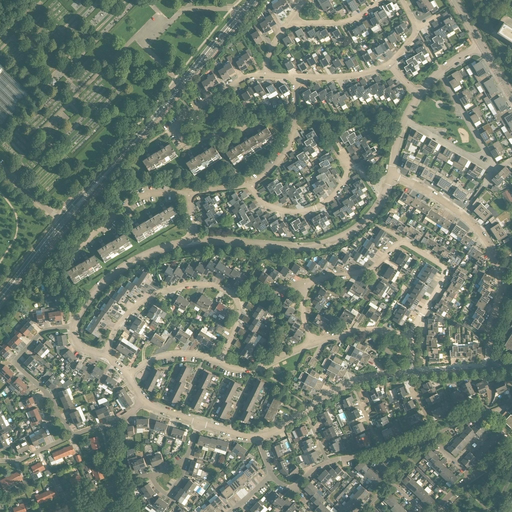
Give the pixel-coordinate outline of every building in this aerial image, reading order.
[(284,11),(277,0),(275,0),(271,3),(270,3),(268,4),(270,8),(274,15),(277,13),(277,15),(284,11)] [(277,0),(284,11),(290,7),(285,0),(277,0)] [(346,0),(348,4),(344,6),(348,13),(352,11),(353,12),(359,9),(357,6),(354,0),(353,0),(346,0)] [(422,8),(429,3),(427,0),(420,0),(417,2),(420,9),(422,8)] [(329,1),(321,6),(324,12),(326,11),(328,14),(331,13),(332,15),(336,12),(329,1)] [(429,3),(422,8),(425,14),(431,11),(432,13),(438,10),(437,7),(434,8),(430,2),(429,3)] [(386,13),(388,16),(397,11),(400,10),(396,4),(394,5),(392,3),(386,6),(386,5),(382,7),(384,10),(386,13)] [(274,15),(270,8),(268,10),(271,16),(265,19),(266,21),(271,28),(277,24),(272,16),(274,15)] [(376,17),(378,20),(381,18),(382,20),(388,16),(386,13),(384,10),(379,13),(378,11),(374,14),(376,17)] [(443,21),(445,24),(446,26),(450,23),(452,27),(456,24),(451,17),(450,17),(448,15),(446,16),(447,19),(443,21)] [(378,20),(376,17),(371,20),(370,19),(366,21),(370,27),(373,25),(374,27),(380,24),(378,20)] [(271,28),(266,21),(260,24),(259,22),(256,23),(257,25),(261,31),(263,30),(265,34),(272,30),(271,28)] [(358,28),(362,34),(367,31),(368,33),(372,31),(370,27),(366,21),(362,23),(363,24),(358,28)] [(450,23),(446,26),(442,28),(444,32),(447,36),(448,38),(451,36),(456,34),(452,27),(450,23)] [(511,27),(504,23),(497,34),(511,42),(511,27)] [(261,31),(257,25),(254,26),(257,32),(251,35),(257,44),(263,41),(258,32),(261,31)] [(398,33),(399,35),(404,32),(405,34),(409,31),(405,25),(402,27),(401,25),(395,28),(398,33)] [(434,32),(436,35),(436,37),(440,34),(442,38),(447,36),(444,32),(442,28),(441,28),(439,26),(436,27),(438,30),(434,32)] [(362,34),(358,28),(352,31),(352,29),(348,31),(352,38),(355,36),(356,38),(362,34)] [(291,33),(295,39),(298,37),(299,39),(302,37),(305,41),(307,39),(305,36),(303,33),(301,29),(295,32),(295,31),(291,33)] [(317,36),(316,33),(314,29),(308,32),(307,31),(303,33),(305,36),(307,39),(311,37),(312,39),(317,36)] [(324,39),(330,36),(328,33),(326,29),(320,32),(319,31),(316,33),(317,36),(320,40),(323,38),(324,39)] [(330,36),(334,43),(343,37),(338,29),(333,33),(332,31),(328,33),(330,36)] [(295,39),(291,33),(287,35),(288,36),(283,40),(287,46),(293,43),(292,41),(295,39)] [(402,40),(399,35),(398,33),(394,36),(393,34),(388,37),(391,42),(392,44),(397,41),(398,42),(402,40)] [(435,43),(439,41),(441,45),(445,42),(442,38),(440,34),(436,37),(432,39),(434,42),(435,43)] [(439,41),(435,43),(431,46),(433,50),(437,48),(439,51),(443,49),(441,45),(439,41)] [(380,46),(384,52),(390,49),(391,51),(394,48),(392,44),(391,42),(387,44),(386,42),(380,46)] [(415,50),(417,53),(418,54),(422,52),(424,56),(428,54),(422,43),(419,44),(421,47),(415,50)] [(372,53),(376,59),(380,57),(379,55),(384,52),(380,46),(375,49),(376,51),(372,53)] [(243,59),(247,66),(253,62),(250,57),(252,56),(249,49),(246,51),(247,54),(242,57),(243,59)] [(418,54),(414,56),(417,61),(420,59),(422,62),(426,60),(424,56),(422,52),(418,54)] [(376,59),(372,53),(369,55),(368,53),(362,56),(366,63),(372,60),(373,61),(376,59)] [(419,64),(417,61),(414,56),(413,57),(411,54),(409,56),(410,59),(406,61),(408,64),(408,65),(412,63),(415,67),(419,64)] [(306,57),(308,62),(311,67),(316,64),(317,65),(321,63),(320,61),(317,56),(314,58),(313,57),(311,58),(309,55),(306,57)] [(334,64),(333,62),(328,55),(325,57),(326,58),(320,61),(321,63),(324,68),(329,65),(330,66),(334,64)] [(225,68),(230,76),(236,72),(234,69),(236,68),(233,61),(230,57),(227,58),(230,63),(224,67),(225,68)] [(347,65),(345,62),(343,58),(339,60),(338,58),(333,62),(334,64),(336,69),(342,65),(343,67),(346,65),(347,65)] [(233,61),(236,68),(239,66),(242,72),(248,68),(247,66),(243,59),(237,62),(236,60),(233,61)] [(345,62),(347,65),(346,65),(349,69),(355,66),(356,68),(359,65),(355,59),(352,61),(351,59),(345,62)] [(299,67),(298,65),(295,61),(292,63),(291,61),(285,64),(289,71),(294,68),(295,69),(299,67)] [(298,65),(299,67),(302,72),(307,69),(308,70),(312,68),(311,67),(308,62),(305,64),(304,62),(298,65)] [(471,64),(465,67),(467,70),(470,68),(473,74),(484,68),(480,62),(473,66),(471,64)] [(417,71),(415,67),(412,63),(408,65),(404,68),(407,72),(410,70),(412,74),(417,71)] [(215,70),(218,77),(221,75),(224,81),(230,77),(230,76),(225,68),(219,71),(217,69),(215,70)] [(484,68),(473,74),(479,83),(482,81),(480,78),(487,74),(484,68)] [(5,69),(0,74),(0,124),(30,94),(5,69)] [(208,79),(213,87),(219,83),(216,78),(218,77),(215,70),(212,72),(213,75),(207,78),(208,79)] [(463,80),(457,71),(451,75),(454,79),(449,82),(454,89),(461,85),(460,82),(463,80)] [(487,77),(482,81),(479,83),(475,85),(477,88),(481,86),(484,91),(494,85),(491,79),(489,80),(487,77)] [(213,87),(208,79),(202,83),(201,81),(196,84),(200,91),(203,89),(202,88),(204,87),(207,92),(214,88),(213,87)] [(365,90),(364,89),(362,86),(360,87),(359,86),(360,85),(359,83),(356,85),(358,89),(355,91),(357,95),(359,99),(363,96),(361,93),(365,90)] [(379,88),(378,86),(377,83),(373,86),(371,83),(369,84),(369,85),(370,87),(369,88),(372,92),(374,96),(378,94),(375,90),(379,88)] [(250,88),(254,95),(257,93),(258,94),(260,93),(262,97),(266,95),(264,91),(262,88),(260,84),(254,87),(253,86),(250,88)] [(276,91),(275,88),(272,84),(267,88),(266,86),(262,88),(264,91),(266,95),(270,93),(271,95),(276,91)] [(275,88),(276,91),(280,97),(289,91),(285,85),(279,88),(278,86),(275,88)] [(357,95),(355,91),(358,89),(356,85),(351,88),(349,85),(346,87),(353,97),(357,95)] [(386,89),(385,88),(383,85),(379,88),(375,90),(378,94),(380,98),(384,95),(382,91),(386,89)] [(494,85),(484,91),(487,97),(484,99),(485,102),(497,95),(496,92),(498,91),(494,85)] [(391,97),(389,93),(392,91),(392,89),(390,87),(386,89),(382,91),(384,95),(387,99),(391,97)] [(254,95),(250,88),(246,90),(247,92),(242,95),(246,102),(251,98),(250,97),(254,95)] [(369,88),(365,90),(361,93),(363,96),(366,101),(370,98),(368,94),(372,92),(369,88)] [(389,93),(391,97),(393,101),(399,97),(400,94),(396,88),(392,91),(389,93)] [(464,97),(460,100),(464,107),(472,102),(470,99),(473,98),(468,89),(461,92),(464,97)] [(311,92),(309,90),(304,93),(302,90),(300,92),(308,106),(312,103),(308,96),(312,94),(311,92)] [(316,92),(318,96),(322,102),(326,100),(324,96),(328,94),(327,92),(325,90),(320,92),(319,90),(316,92)] [(333,94),(332,91),(328,94),(324,96),(326,100),(328,104),(333,101),(330,98),(334,95),(333,94)] [(316,92),(312,94),(308,96),(312,103),(313,104),(317,101),(315,98),(318,96),(316,92)] [(341,106),(339,103),(337,99),(341,97),(340,96),(338,93),(334,95),(330,98),(333,101),(337,108),(341,106)] [(339,103),(341,106),(342,107),(346,105),(344,101),(347,99),(345,95),(341,97),(337,99),(339,103)] [(497,95),(485,102),(487,105),(491,103),(494,109),(504,102),(501,97),(499,98),(497,95)] [(504,102),(494,109),(497,114),(494,116),(496,119),(508,112),(506,109),(508,108),(504,102)] [(475,114),(470,117),(474,124),(482,119),(480,117),(483,115),(478,106),(472,110),(475,114)] [(508,112),(496,119),(498,123),(501,120),(504,126),(511,121),(511,115),(511,114),(509,115),(508,112)] [(491,134),(494,133),(493,131),(492,129),(488,123),(482,127),(485,132),(480,134),(484,142),(492,137),(491,134)] [(253,135),(261,149),(262,149),(275,140),(266,127),(261,130),(259,128),(257,129),(258,132),(253,135)] [(306,136),(308,138),(309,140),(312,137),(315,141),(319,139),(312,128),(310,130),(311,132),(306,136)] [(337,137),(339,140),(341,138),(344,144),(347,142),(349,141),(346,137),(350,135),(347,131),(337,137)] [(424,135),(417,131),(413,137),(409,135),(407,140),(417,146),(424,135)] [(353,139),(357,137),(354,133),(350,135),(346,137),(349,141),(351,145),(354,144),(355,143),(353,139)] [(359,141),(363,138),(361,134),(357,137),(353,139),(355,143),(358,147),(360,145),(362,144),(359,141)] [(239,144),(248,157),(261,149),(253,135),(247,139),(246,136),(243,138),(245,140),(239,144)] [(364,148),(368,146),(366,142),(370,140),(367,136),(363,138),(359,141),(362,144),(364,148)] [(312,137),(309,140),(305,142),(306,145),(307,146),(311,144),(313,148),(317,145),(315,141),(312,137)] [(438,144),(431,140),(428,145),(425,144),(422,149),(432,155),(438,144)] [(501,152),(504,150),(499,141),(492,145),(495,149),(491,152),(495,159),(503,154),(501,152)] [(155,152),(163,165),(177,156),(168,143),(163,147),(161,144),(158,146),(160,148),(155,152)] [(248,157),(239,144),(239,143),(234,147),(232,144),(230,146),(231,148),(226,152),(234,166),(248,157)] [(311,144),(307,146),(303,149),(306,153),(309,151),(311,154),(315,152),(313,148),(311,144)] [(200,154),(208,167),(222,158),(213,145),(207,149),(206,146),(203,148),(205,150),(200,154)] [(369,156),(373,154),(377,151),(374,147),(371,149),(368,146),(364,148),(367,152),(369,156)] [(453,152),(446,148),(443,154),(440,152),(437,157),(447,163),(453,152)] [(309,159),(306,153),(303,149),(300,150),(302,153),(297,156),(298,159),(299,160),(303,158),(305,161),(309,159)] [(163,165),(155,152),(155,151),(149,155),(147,153),(145,154),(147,157),(141,160),(150,174),(163,165)] [(329,163),(331,162),(334,160),(331,155),(333,153),(332,151),(321,157),(323,161),(327,159),(329,163)] [(367,163),(371,160),(375,158),(373,154),(369,156),(367,152),(365,153),(362,155),(365,159),(367,163)] [(208,167),(200,154),(199,153),(194,157),(192,154),(190,156),(191,158),(186,162),(195,176),(208,167)] [(406,163),(404,168),(409,171),(414,160),(409,158),(409,156),(405,154),(401,161),(406,163)] [(468,161),(461,157),(458,162),(455,161),(452,166),(462,172),(468,161)] [(295,162),(300,170),(302,174),(310,169),(305,161),(303,158),(299,160),(295,162)] [(328,169),(329,168),(332,167),(329,163),(327,159),(323,161),(319,164),(322,168),(326,165),(328,169)] [(364,160),(361,161),(364,166),(361,168),(363,171),(373,164),(371,160),(367,163),(365,159),(364,160)] [(414,160),(409,171),(415,173),(417,169),(420,170),(422,166),(423,164),(420,163),(414,160)] [(300,170),(295,162),(294,163),(293,161),(292,161),(290,162),(292,165),(288,167),(290,172),(294,170),(296,173),(300,170)] [(326,176),(328,175),(330,173),(328,169),(326,165),(322,168),(318,170),(320,174),(324,172),(326,176)] [(483,169),(476,165),(473,171),(470,169),(467,174),(477,180),(483,169)] [(426,179),(430,171),(425,168),(422,166),(420,170),(419,172),(422,173),(421,176),(426,179)] [(498,174),(504,180),(511,173),(505,167),(498,174)] [(439,176),(430,171),(426,179),(432,182),(433,179),(436,181),(439,176)] [(325,182),(326,182),(329,180),(326,176),(324,172),(320,174),(316,177),(319,181),(322,179),(325,182)] [(504,180),(498,174),(492,180),(498,186),(504,180)] [(442,188),(447,181),(442,177),(439,176),(436,181),(438,182),(437,185),(442,188)] [(360,186),(362,190),(366,187),(361,179),(360,180),(358,178),(356,179),(357,182),(353,184),(355,187),(356,188),(360,186)] [(317,188),(321,185),(323,189),(324,188),(327,187),(325,182),(322,179),(319,181),(315,183),(317,188)] [(271,194),(274,192),(275,191),(273,188),(277,185),(274,181),(264,188),(265,190),(268,189),(271,194)] [(452,184),(447,181),(442,188),(447,192),(449,189),(452,191),(455,186),(452,184)] [(273,188),(275,191),(278,195),(281,194),(282,193),(280,189),(283,187),(281,183),(277,185),(273,188)] [(280,189),(282,193),(284,197),(287,195),(288,195),(286,191),(290,189),(287,184),(283,187),(280,189)] [(452,195),(457,199),(463,191),(458,188),(459,186),(456,184),(455,186),(452,191),(454,193),(452,195)] [(321,185),(317,188),(313,190),(316,194),(319,192),(321,196),(326,193),(323,189),(321,185)] [(286,191),(288,195),(291,199),(295,196),(293,192),(296,190),(294,186),(290,189),(286,191)] [(358,193),(360,196),(364,194),(362,190),(360,186),(356,188),(352,191),(353,194),(354,195),(358,193)] [(293,192),(295,196),(297,200),(302,198),(299,194),(303,192),(300,188),(296,190),(293,192)] [(467,202),(471,197),(468,195),(463,191),(457,199),(462,202),(464,200),(467,202)] [(507,191),(501,194),(503,196),(504,196),(508,204),(511,202),(511,199),(507,191)] [(405,203),(409,196),(404,192),(399,199),(405,203)] [(233,206),(234,205),(238,202),(243,199),(242,196),(239,198),(236,193),(232,196),(234,199),(230,201),(233,206)] [(350,197),(353,202),(356,200),(358,203),(363,201),(360,196),(358,193),(354,195),(350,197)] [(207,203),(210,207),(213,204),(218,202),(215,197),(211,200),(209,196),(205,199),(207,203)] [(349,204),(351,208),(355,205),(353,202),(350,197),(349,198),(348,196),(347,196),(345,197),(347,200),(342,202),(344,205),(345,206),(349,204)] [(415,199),(409,196),(405,203),(410,206),(411,205),(415,199)] [(415,199),(411,205),(416,208),(421,201),(416,198),(415,199)] [(421,201),(416,208),(422,212),(426,205),(421,201)] [(238,202),(234,205),(236,208),(232,211),(235,215),(239,212),(243,210),(241,206),(238,202)] [(207,203),(206,204),(203,205),(206,210),(204,212),(205,215),(207,214),(211,211),(216,208),(213,204),(210,207),(207,203)] [(157,213),(165,226),(166,227),(180,218),(171,204),(165,208),(164,205),(161,207),(163,209),(157,213)] [(241,206),(243,210),(239,212),(241,216),(246,214),(252,210),(250,207),(248,209),(245,204),(242,205),(241,206)] [(341,209),(344,213),(347,211),(349,214),(354,212),(351,208),(349,204),(345,206),(341,209)] [(481,204),(474,211),(479,216),(486,209),(481,204)] [(426,205),(422,212),(427,215),(431,209),(432,208),(426,205)] [(346,216),(344,213),(341,209),(340,209),(338,207),(336,208),(337,211),(333,213),(336,218),(339,216),(341,219),(346,216)] [(436,213),(431,209),(427,215),(426,216),(432,220),(436,213)] [(486,209),(479,216),(484,221),(492,214),(486,209)] [(211,211),(207,214),(209,218),(211,222),(215,219),(219,217),(217,213),(213,215),(211,211)] [(165,226),(157,213),(157,212),(151,216),(150,213),(147,215),(149,218),(144,221),(152,234),(152,235),(165,226)] [(395,225),(398,221),(392,217),(394,215),(391,213),(386,222),(391,225),(392,223),(395,225)] [(436,213),(432,220),(437,223),(442,216),(436,213)] [(246,214),(241,216),(243,220),(240,222),(242,226),(247,224),(250,221),(248,218),(246,214)] [(248,218),(250,221),(247,224),(249,228),(253,225),(257,223),(255,219),(252,215),(249,217),(248,218)] [(321,219),(321,217),(319,215),(314,218),(312,215),(310,217),(316,227),(320,225),(318,221),(321,219)] [(318,221),(320,225),(322,229),(327,226),(325,223),(328,221),(326,216),(321,219),(318,221)] [(442,216),(437,223),(442,227),(447,220),(442,216)] [(257,223),(253,225),(256,229),(260,227),(263,225),(261,221),(259,217),(256,218),(255,219),(257,223)] [(215,219),(211,222),(209,218),(208,219),(205,220),(207,224),(205,226),(206,229),(209,227),(210,228),(218,224),(215,219)] [(263,225),(260,227),(262,231),(270,226),(269,225),(272,223),(271,221),(270,221),(268,222),(265,218),(263,220),(261,221),(263,225)] [(292,225),(290,227),(293,233),(296,231),(297,234),(301,231),(297,225),(301,223),(300,221),(299,219),(294,222),(292,219),(289,221),(292,225)] [(152,234),(144,221),(143,220),(138,224),(136,221),(133,223),(135,226),(129,229),(138,243),(152,234)] [(269,225),(270,226),(274,233),(278,231),(276,227),(280,224),(279,223),(277,220),(272,223),(269,225)] [(297,225),(301,231),(302,233),(310,228),(305,220),(301,223),(297,225)] [(447,220),(442,227),(448,230),(452,223),(447,220)] [(406,226),(398,221),(395,225),(399,227),(397,230),(402,233),(403,231),(406,226)] [(276,227),(278,231),(281,235),(285,232),(283,229),(286,226),(284,222),(280,224),(276,227)] [(499,223),(490,229),(494,235),(503,230),(499,223)] [(406,226),(403,231),(408,234),(409,232),(412,234),(415,229),(407,224),(406,226)] [(457,235),(461,228),(456,225),(451,232),(457,235)] [(379,228),(375,235),(387,243),(390,239),(386,237),(386,238),(384,237),(387,233),(383,230),(379,228)] [(461,228),(457,235),(462,239),(465,235),(467,232),(461,228)] [(412,234),(416,236),(414,238),(419,241),(425,233),(422,231),(421,233),(415,229),(412,234)] [(503,230),(494,235),(498,241),(507,236),(503,230)] [(110,241),(118,254),(118,255),(132,246),(123,232),(118,236),(116,233),(113,235),(115,238),(110,241)] [(374,234),(372,237),(375,239),(373,243),(375,244),(378,247),(381,242),(383,243),(382,244),(385,246),(387,243),(375,235),(374,234)] [(465,235),(462,239),(460,242),(465,245),(470,238),(465,235)] [(430,245),(433,241),(425,236),(421,242),(426,245),(427,243),(430,245)] [(475,242),(470,238),(465,245),(471,249),(468,253),(475,242)] [(118,254),(110,241),(104,244),(102,242),(100,243),(101,246),(96,249),(105,263),(118,254)] [(373,243),(369,241),(365,248),(375,254),(378,251),(374,249),(374,250),(372,248),(375,244),(373,243)] [(433,241),(430,245),(434,248),(433,250),(437,253),(439,250),(442,246),(442,245),(440,243),(439,244),(433,241)] [(475,242),(468,253),(473,257),(477,250),(472,247),(476,242),(475,242)] [(375,254),(365,248),(362,245),(358,252),(363,255),(363,256),(366,258),(369,254),(371,255),(370,256),(373,258),(375,254)] [(446,258),(448,253),(450,251),(442,246),(439,250),(442,253),(441,255),(445,258),(446,258)] [(363,255),(358,252),(355,250),(351,257),(357,261),(363,266),(366,262),(362,260),(362,261),(360,260),(363,256),(363,255)] [(477,250),(473,257),(478,260),(476,263),(483,253),(477,250)] [(399,257),(407,262),(410,257),(403,252),(399,257)] [(448,253),(446,258),(449,260),(447,262),(452,265),(454,263),(458,265),(463,257),(459,255),(456,258),(448,253)] [(483,253),(476,263),(482,267),(486,260),(481,256),(483,254),(483,253)] [(79,263),(87,276),(88,276),(101,268),(93,254),(87,258),(86,255),(83,257),(85,259),(79,263)] [(357,261),(351,257),(346,255),(342,261),(348,265),(350,260),(352,262),(351,263),(355,265),(357,261)] [(348,265),(342,261),(336,257),(331,264),(335,266),(336,267),(339,263),(341,264),(340,265),(343,267),(346,264),(347,265),(348,265)] [(401,269),(406,273),(408,270),(404,268),(407,262),(399,257),(396,263),(403,267),(401,269)] [(335,266),(331,264),(324,259),(320,266),(324,269),(323,269),(325,270),(328,265),(330,267),(329,268),(332,270),(335,266)] [(87,276),(79,263),(79,262),(73,266),(72,263),(69,265),(71,267),(65,271),(74,285),(87,276)] [(206,268),(203,273),(206,275),(209,271),(213,273),(215,269),(217,266),(210,262),(206,268)] [(219,278),(226,267),(219,262),(217,266),(215,269),(218,272),(215,276),(219,278)] [(324,269),(320,266),(313,262),(309,269),(314,272),(317,268),(319,269),(318,270),(321,272),(323,269),(324,269)] [(195,270),(192,275),(195,277),(198,272),(202,275),(203,273),(206,268),(199,264),(195,270)] [(291,271),(296,275),(298,275),(300,272),(305,275),(307,271),(295,264),(291,271)] [(426,269),(435,275),(438,270),(429,264),(426,269)] [(185,272),(181,278),(184,280),(187,275),(191,277),(192,275),(195,270),(189,266),(185,272)] [(387,271),(395,276),(398,271),(390,266),(387,271)] [(168,283),(171,279),(176,271),(169,267),(164,274),(168,276),(165,281),(168,283)] [(230,276),(233,271),(226,267),(219,278),(222,281),(225,276),(229,278),(230,276)] [(280,273),(286,277),(287,278),(290,274),(294,278),(296,275),(291,271),(285,267),(280,273)] [(181,278),(185,272),(178,268),(176,271),(171,279),(173,281),(176,276),(180,279),(181,278)] [(233,271),(230,276),(233,278),(230,283),(234,285),(241,274),(234,269),(233,271)] [(270,276),(275,280),(276,281),(279,277),(284,280),(286,277),(280,273),(274,269),(270,276)] [(432,280),(435,275),(426,269),(423,274),(432,280)] [(454,277),(459,281),(460,278),(463,279),(465,275),(457,269),(452,276),(454,277)] [(149,285),(151,282),(148,280),(148,281),(146,280),(149,275),(147,274),(148,272),(145,270),(139,279),(149,285)] [(395,276),(387,271),(384,277),(391,282),(395,276)] [(273,283),(275,280),(270,276),(263,272),(259,279),(265,284),(267,281),(270,284),(271,282),(273,283)] [(241,274),(234,285),(237,288),(240,283),(244,285),(248,278),(241,274)] [(432,280),(423,274),(420,279),(429,284),(432,280)] [(487,283),(491,285),(489,283),(492,278),(485,274),(481,279),(487,283)] [(451,282),(452,282),(457,286),(459,283),(461,284),(464,280),(463,279),(460,278),(459,281),(454,277),(451,282)] [(139,279),(135,285),(140,289),(143,285),(144,286),(144,287),(147,289),(149,285),(139,279)] [(484,288),(491,292),(488,290),(491,285),(487,283),(481,279),(484,281),(481,286),(484,288)] [(416,286),(425,292),(429,287),(420,281),(416,286)] [(377,287),(385,292),(388,286),(380,282),(377,287)] [(452,282),(450,286),(457,291),(458,289),(460,290),(463,285),(461,284),(459,283),(457,286),(452,282)] [(141,290),(140,289),(135,285),(131,283),(127,290),(132,293),(135,289),(137,290),(136,291),(139,293),(141,290)] [(354,294),(359,286),(354,283),(349,291),(354,294)] [(365,294),(369,289),(366,287),(365,290),(359,286),(354,294),(360,298),(362,299),(365,294)] [(413,291),(423,296),(425,292),(416,286),(413,291)] [(457,291),(450,286),(447,291),(450,293),(449,296),(454,299),(457,294),(456,293),(457,291)] [(119,294),(124,298),(127,293),(129,295),(128,296),(131,298),(134,294),(132,293),(127,290),(124,287),(119,294)] [(385,292),(377,287),(374,292),(382,297),(385,292)] [(319,294),(327,299),(329,300),(332,295),(337,298),(339,295),(328,289),(327,291),(322,288),(319,294)] [(483,295),(490,299),(487,298),(491,292),(484,288),(480,294),(483,295)] [(410,295),(420,301),(423,296),(413,291),(410,295)] [(124,298),(119,294),(116,292),(111,299),(114,300),(116,302),(119,304),(122,300),(124,301),(123,302),(126,304),(129,300),(124,298)] [(327,299),(319,294),(315,299),(319,301),(316,306),(322,309),(324,305),(323,304),(327,299)] [(195,300),(190,308),(193,309),(195,306),(201,310),(208,299),(202,295),(198,301),(195,300)] [(417,306),(420,301),(410,295),(408,300),(417,306)] [(479,301),(486,305),(490,299),(483,295),(479,301)] [(179,307),(184,299),(179,296),(176,301),(174,299),(170,305),(173,307),(174,304),(179,307)] [(454,299),(449,296),(447,298),(444,296),(441,300),(452,307),(454,304),(452,302),(454,299)] [(106,305),(116,312),(119,308),(116,306),(115,307),(113,306),(116,302),(114,300),(111,299),(111,298),(106,305)] [(184,299),(179,307),(185,311),(188,306),(190,308),(195,300),(193,298),(190,303),(184,299)] [(208,299),(201,310),(209,315),(215,304),(212,303),(213,302),(208,299)] [(288,310),(290,307),(293,303),(287,299),(283,306),(288,310)] [(417,306),(408,300),(405,305),(414,311),(417,306)] [(452,307),(441,300),(439,304),(443,307),(442,310),(447,313),(448,314),(452,307)] [(254,311),(257,306),(249,301),(246,307),(254,311)] [(476,306),(486,312),(483,310),(486,305),(479,301),(476,306)] [(215,304),(209,315),(212,317),(214,314),(218,317),(220,314),(225,306),(219,303),(219,304),(216,302),(215,304)] [(150,311),(159,316),(162,311),(165,313),(167,310),(156,303),(154,306),(154,305),(150,311)] [(439,304),(437,303),(434,308),(438,310),(437,313),(444,317),(447,313),(442,310),(443,307),(439,304)] [(101,311),(102,311),(107,315),(106,315),(107,315),(110,311),(112,312),(111,313),(114,315),(116,312),(106,305),(104,308),(102,306),(99,310),(101,311)] [(256,311),(263,315),(266,317),(269,311),(266,310),(260,305),(256,311)] [(371,318),(377,310),(369,305),(366,309),(368,311),(366,315),(371,318)] [(397,309),(408,317),(411,312),(400,305),(397,309)] [(225,306),(220,314),(225,318),(230,310),(225,306)] [(481,316),(485,319),(482,317),(486,312),(476,306),(478,308),(475,313),(481,316)] [(291,317),(293,314),(295,310),(290,307),(288,310),(285,314),(291,317)] [(46,319),(44,310),(44,308),(41,308),(42,314),(36,315),(36,313),(32,314),(34,321),(37,320),(37,323),(44,322),(43,319),(46,319)] [(44,310),(46,319),(49,318),(49,321),(55,320),(54,312),(53,308),(44,310)] [(54,312),(55,320),(62,319),(61,316),(64,316),(62,309),(59,309),(60,311),(54,312)] [(346,321),(351,313),(345,309),(340,317),(346,321)] [(396,316),(405,321),(408,317),(397,309),(393,314),(396,316)] [(377,310),(371,318),(377,322),(380,316),(383,317),(386,312),(384,310),(382,313),(377,310)] [(97,318),(107,325),(109,321),(106,319),(106,320),(104,319),(106,315),(107,315),(102,311),(101,311),(97,318)] [(152,323),(157,326),(159,324),(158,323),(161,318),(159,316),(150,311),(147,316),(154,320),(152,323)] [(255,318),(260,320),(263,315),(256,311),(253,316),(255,318)] [(360,317),(361,314),(358,313),(356,316),(351,313),(346,321),(351,324),(355,318),(357,320),(360,317)] [(475,320),(482,324),(485,319),(481,316),(475,313),(472,318),(475,320)] [(250,324),(253,319),(246,314),(242,319),(250,324)] [(293,325),(295,322),(298,318),(293,314),(291,317),(288,322),(293,325)] [(319,326),(324,318),(318,314),(313,322),(319,326)] [(324,318),(319,326),(324,329),(328,323),(330,325),(334,319),(331,318),(326,314),(324,318)] [(433,328),(439,328),(439,320),(441,317),(437,315),(436,317),(434,315),(432,320),(429,319),(429,325),(433,325),(433,328)] [(405,321),(396,316),(393,320),(402,326),(405,321)] [(24,326),(30,332),(34,327),(32,325),(34,323),(29,318),(26,321),(28,322),(24,326)] [(97,318),(92,324),(98,328),(101,324),(102,325),(102,326),(105,328),(107,325),(97,318)] [(134,323),(143,328),(146,323),(138,318),(134,323)] [(252,323),(259,328),(263,322),(260,320),(255,318),(252,323)] [(482,324),(475,320),(471,325),(466,322),(464,325),(472,331),(474,327),(478,330),(482,324)] [(296,333),(298,330),(301,325),(295,322),(293,325),(291,329),(296,333)] [(133,334),(139,337),(141,335),(139,334),(143,328),(134,323),(131,328),(135,331),(133,334)] [(252,331),(256,333),(259,328),(252,323),(248,329),(252,331)] [(98,328),(92,324),(88,331),(98,338),(101,334),(97,332),(97,333),(95,332),(98,328)] [(30,332),(24,326),(22,325),(16,331),(21,336),(23,334),(26,336),(30,332)] [(178,326),(174,333),(171,338),(174,340),(175,337),(181,340),(186,333),(182,330),(180,329),(181,328),(179,327),(178,326)] [(201,342),(206,334),(208,331),(203,328),(201,331),(199,335),(196,333),(195,336),(191,341),(194,343),(196,339),(201,342)] [(191,341),(195,336),(192,334),(193,332),(188,329),(186,333),(181,340),(186,344),(188,339),(191,341)] [(298,330),(296,333),(294,337),(299,340),(303,333),(298,330)] [(21,336),(16,331),(14,334),(15,335),(11,339),(17,345),(22,340),(19,338),(21,336)] [(161,336),(156,344),(161,348),(168,336),(171,338),(174,333),(172,331),(170,334),(168,333),(167,336),(163,333),(162,335),(161,336)] [(248,336),(255,341),(259,335),(256,333),(252,331),(248,336)] [(156,344),(161,336),(156,333),(154,335),(152,334),(150,337),(147,342),(149,344),(151,341),(156,344)] [(211,338),(206,334),(201,342),(206,346),(211,338)] [(248,343),(252,346),(255,341),(248,336),(245,341),(248,343)] [(122,352),(127,344),(122,341),(123,339),(120,338),(116,344),(118,346),(117,349),(122,352)] [(211,338),(206,346),(212,349),(217,341),(211,338)] [(17,345),(11,339),(7,344),(6,342),(4,345),(9,349),(11,347),(13,350),(17,345)] [(66,340),(58,341),(58,346),(56,347),(57,353),(58,355),(65,349),(64,345),(67,345),(66,340)] [(37,347),(43,353),(47,349),(49,351),(51,348),(45,343),(43,345),(41,343),(37,347)] [(248,343),(244,349),(251,353),(255,348),(252,346),(248,343)] [(347,348),(358,354),(363,345),(359,343),(356,348),(351,345),(350,346),(349,345),(347,348)] [(437,349),(437,343),(432,343),(432,346),(427,346),(427,351),(429,351),(434,351),(434,349),(437,349)] [(127,356),(132,348),(127,344),(122,352),(127,356)] [(473,346),(473,348),(477,348),(477,354),(482,353),(482,347),(479,348),(479,344),(473,344),(473,346)] [(9,349),(4,345),(2,347),(0,346),(0,345),(0,353),(5,358),(10,354),(7,351),(9,349)] [(363,345),(358,354),(369,360),(370,357),(369,357),(370,355),(364,352),(367,348),(363,345)] [(456,356),(456,351),(458,351),(458,348),(458,346),(453,347),(453,350),(450,351),(451,357),(456,356)] [(468,346),(468,347),(469,350),(472,350),(472,356),(477,355),(477,354),(477,348),(473,348),(473,346),(468,346)] [(35,356),(43,364),(44,365),(47,362),(40,356),(43,353),(37,347),(34,350),(37,353),(35,356)] [(463,347),(458,348),(458,351),(456,351),(456,356),(456,358),(461,357),(461,353),(464,353),(463,347)] [(463,347),(464,353),(466,353),(467,357),(472,357),(472,356),(472,350),(469,350),(468,347),(463,347)] [(132,348),(127,356),(132,359),(135,355),(137,356),(141,351),(138,349),(137,351),(132,348)] [(358,354),(347,348),(345,351),(347,352),(346,354),(351,357),(349,361),(353,363),(358,354)] [(65,349),(58,355),(60,357),(62,355),(66,359),(72,354),(69,350),(67,352),(65,349)] [(251,353),(244,349),(241,354),(248,358),(251,353)] [(438,349),(437,349),(434,349),(434,351),(429,351),(429,357),(430,357),(436,357),(436,354),(438,354),(438,349)] [(66,365),(68,368),(75,362),(73,360),(76,357),(72,354),(66,359),(63,361),(67,365),(66,365)] [(369,360),(358,354),(353,363),(357,366),(359,361),(365,364),(366,362),(367,363),(369,360)] [(27,360),(33,366),(36,368),(39,364),(41,366),(43,364),(35,356),(33,358),(31,356),(27,360)] [(335,368),(339,359),(335,357),(333,361),(328,358),(327,360),(325,359),(324,362),(335,368)] [(339,359),(335,368),(345,374),(347,371),(345,370),(346,368),(341,366),(344,361),(339,359)] [(33,366),(27,360),(24,363),(30,369),(33,366)] [(67,369),(66,369),(68,371),(70,370),(72,371),(74,373),(73,374),(76,376),(83,365),(78,362),(77,365),(75,362),(68,368),(67,369)] [(335,368),(324,362),(322,365),(324,366),(323,367),(328,370),(326,375),(330,377),(335,368)] [(0,372),(3,376),(9,369),(4,365),(2,368),(0,366),(0,372)] [(83,365),(76,376),(80,378),(81,377),(84,379),(88,372),(86,370),(87,367),(83,365)] [(179,369),(191,374),(191,373),(189,372),(191,368),(184,365),(182,368),(180,367),(179,369)] [(88,372),(84,379),(86,380),(88,377),(92,380),(95,377),(99,369),(95,366),(91,373),(88,372)] [(345,374),(335,368),(330,377),(334,379),(336,375),(341,377),(342,376),(344,377),(345,374)] [(9,383),(14,378),(11,376),(14,373),(9,369),(3,376),(8,379),(6,381),(9,383)] [(99,369),(95,377),(99,379),(97,383),(99,384),(104,377),(101,376),(104,372),(99,369)] [(150,372),(161,378),(162,376),(160,375),(161,372),(154,369),(153,372),(151,371),(150,372)] [(191,374),(179,369),(178,371),(181,372),(179,375),(186,378),(188,375),(190,376),(191,374)] [(203,376),(210,380),(212,377),(214,378),(215,376),(204,370),(203,372),(205,373),(203,376)] [(311,381),(316,372),(312,370),(310,375),(304,372),(304,373),(302,372),(300,375),(311,381)] [(48,371),(46,373),(42,377),(45,379),(50,373),(48,371)] [(51,372),(50,373),(45,379),(47,381),(45,383),(49,387),(56,378),(57,378),(54,375),(55,375),(52,372),(51,372)] [(161,378),(150,372),(149,374),(151,375),(150,378),(156,382),(158,379),(160,380),(161,378)] [(316,372),(311,381),(322,387),(324,384),(322,384),(323,382),(318,379),(320,375),(316,372)] [(186,378),(179,375),(178,378),(175,377),(174,379),(179,381),(186,384),(186,383),(184,382),(186,378)] [(311,381),(300,375),(299,378),(300,379),(299,381),(305,384),(302,388),(306,390),(311,381)] [(104,377),(99,384),(102,386),(103,384),(108,386),(112,379),(108,376),(106,379),(104,377)] [(210,380),(203,376),(202,380),(200,379),(199,380),(210,386),(211,384),(209,383),(210,380)] [(15,389),(16,388),(17,388),(22,382),(18,377),(15,380),(14,378),(9,383),(15,389)] [(56,378),(49,387),(52,390),(54,388),(57,390),(57,389),(63,384),(60,382),(56,378)] [(156,382),(150,378),(148,382),(146,381),(145,382),(156,388),(157,386),(155,385),(156,382)] [(65,382),(63,384),(57,389),(59,392),(58,393),(60,398),(68,395),(66,389),(68,388),(67,386),(73,384),(68,379),(65,382)] [(112,379),(108,386),(106,389),(113,393),(115,390),(119,387),(115,384),(117,382),(112,379)] [(230,385),(237,389),(238,385),(240,387),(241,385),(230,379),(229,381),(231,382),(230,385)] [(253,383),(264,389),(265,387),(263,386),(265,383),(258,379),(256,383),(254,382),(253,383)] [(210,386),(199,380),(198,382),(200,383),(199,386),(205,389),(207,387),(209,388),(210,386)] [(186,384),(179,381),(177,384),(175,383),(174,385),(185,390),(186,389),(184,388),(186,384)] [(322,387),(311,381),(306,390),(310,393),(313,388),(318,391),(319,389),(321,390),(322,387)] [(477,381),(473,383),(475,389),(478,387),(481,395),(487,392),(486,389),(488,387),(486,382),(483,383),(482,382),(478,384),(477,381)] [(503,381),(494,385),(498,393),(507,389),(503,381)] [(16,388),(15,389),(14,390),(18,394),(19,393),(22,395),(27,390),(25,388),(27,386),(22,382),(17,388),(16,388)] [(156,388),(145,382),(144,384),(146,385),(145,388),(152,392),(153,389),(155,390),(156,388)] [(424,388),(421,389),(423,393),(428,391),(430,394),(436,391),(434,388),(433,388),(430,382),(423,385),(424,388)] [(264,389),(253,383),(252,385),(254,386),(253,389),(260,393),(261,390),(263,391),(264,389)] [(469,383),(462,386),(467,397),(474,393),(469,383)] [(185,390),(174,385),(173,386),(175,388),(174,390),(181,394),(183,391),(185,392),(185,390)] [(237,389),(230,385),(228,388),(226,387),(224,386),(223,388),(225,389),(236,395),(237,393),(235,392),(237,389)] [(120,386),(119,387),(115,390),(117,392),(116,393),(119,398),(126,393),(123,388),(122,389),(120,386)] [(210,392),(205,389),(199,386),(198,388),(200,389),(198,392),(205,395),(207,392),(209,393),(210,392)] [(398,399),(391,403),(392,406),(402,401),(401,398),(409,394),(405,386),(396,390),(398,394),(396,395),(398,399)] [(225,395),(232,399),(233,395),(236,396),(236,395),(225,389),(224,391),(226,392),(225,395)] [(260,393),(253,389),(251,393),(249,392),(248,393),(259,399),(260,397),(258,396),(260,393)] [(376,389),(368,392),(370,397),(371,396),(373,401),(379,398),(380,401),(388,397),(386,393),(382,395),(381,392),(378,393),(376,389)] [(181,394),(174,390),(172,394),(170,392),(170,393),(169,394),(181,400),(181,398),(179,397),(181,394)] [(458,391),(450,394),(454,402),(461,399),(458,391)] [(205,395),(198,392),(196,395),(194,394),(194,396),(203,400),(205,395)] [(126,393),(119,398),(122,403),(130,398),(126,393)] [(259,399),(248,393),(248,394),(250,396),(248,399),(255,402),(256,399),(259,400),(259,399)] [(181,400),(169,394),(168,396),(171,397),(169,400),(176,404),(178,400),(180,401),(181,400)] [(68,395),(60,398),(63,404),(71,400),(68,395)] [(220,399),(224,401),(231,405),(232,403),(230,402),(232,399),(225,395),(223,398),(221,397),(220,399)] [(431,397),(426,399),(429,405),(433,403),(433,404),(440,401),(439,398),(437,398),(435,395),(431,397)] [(203,400),(194,396),(193,397),(195,398),(193,402),(200,405),(203,400)] [(26,409),(32,406),(31,404),(34,403),(32,397),(24,400),(21,402),(23,407),(24,407),(26,409)] [(345,404),(343,405),(345,409),(353,405),(352,402),(354,402),(351,397),(343,401),(345,404)] [(130,398),(122,403),(125,408),(124,409),(126,412),(131,408),(129,406),(133,403),(130,398)] [(272,403),(280,407),(282,402),(274,398),(272,403)] [(255,402),(248,399),(246,402),(244,401),(243,403),(255,408),(256,407),(253,405),(255,402)] [(71,400),(63,404),(65,409),(69,408),(70,410),(76,408),(74,405),(73,406),(71,400)] [(412,400),(403,404),(406,412),(415,407),(412,400)] [(107,401),(99,405),(101,409),(104,417),(109,415),(109,413),(112,412),(109,406),(107,401)] [(231,405),(224,401),(223,404),(221,403),(220,405),(231,410),(232,409),(230,408),(231,405)] [(200,405),(193,402),(192,405),(190,404),(189,406),(200,411),(201,410),(199,408),(200,405)] [(255,408),(243,403),(243,404),(245,405),(243,408),(250,412),(252,409),(254,410),(255,408)] [(280,407),(272,403),(269,408),(277,412),(280,407)] [(383,403),(375,407),(378,414),(380,412),(381,415),(389,411),(386,405),(384,406),(383,403)] [(231,410),(220,405),(219,407),(221,408),(220,411),(227,414),(228,411),(230,412),(231,410)] [(32,406),(26,409),(27,412),(26,413),(28,418),(39,414),(37,408),(33,409),(32,406)] [(76,408),(70,410),(71,413),(69,414),(72,419),(80,416),(78,410),(77,411),(76,408)] [(254,414),(250,412),(243,408),(242,410),(244,411),(243,415),(250,418),(251,415),(254,416),(254,414)] [(277,412),(269,408),(267,413),(275,417),(277,412)] [(353,408),(345,412),(350,422),(361,417),(357,410),(354,411),(353,408)] [(435,410),(432,411),(435,418),(437,417),(439,420),(445,417),(440,408),(435,410)] [(104,417),(101,409),(95,411),(95,412),(92,413),(95,419),(98,418),(98,419),(104,417)] [(227,414),(220,411),(218,414),(216,413),(215,415),(226,420),(227,418),(225,417),(227,414)] [(511,414),(511,415),(511,414),(506,411),(500,418),(504,422),(511,429),(511,414)] [(326,426),(332,423),(327,412),(318,416),(322,424),(325,423),(326,426)] [(275,417),(267,413),(265,418),(272,422),(275,417)] [(418,413),(409,417),(412,425),(422,420),(418,413)] [(39,414),(28,418),(31,424),(30,424),(31,427),(33,426),(39,423),(38,421),(41,419),(39,414)] [(250,418),(243,415),(241,418),(239,417),(238,419),(241,420),(243,421),(249,424),(250,422),(248,421),(250,418)] [(80,416),(72,419),(74,425),(76,424),(77,427),(83,425),(82,422),(80,416)] [(387,416),(376,421),(379,427),(390,422),(387,416)] [(134,427),(133,427),(134,433),(137,433),(137,428),(143,428),(143,419),(137,420),(137,427),(134,427)] [(143,419),(143,428),(149,428),(149,431),(151,431),(152,425),(149,425),(149,419),(143,419)] [(477,426),(483,432),(485,430),(485,431),(488,428),(480,420),(478,422),(479,423),(477,426)] [(3,421),(0,422),(0,429),(3,428),(4,430),(10,428),(9,426),(9,425),(6,427),(3,421)] [(152,425),(151,431),(153,431),(154,430),(159,432),(162,423),(156,421),(155,426),(152,425)] [(357,422),(349,426),(352,432),(355,430),(357,434),(365,430),(362,423),(359,425),(357,422)] [(162,423),(159,432),(165,434),(164,436),(167,437),(169,431),(166,430),(168,425),(162,423)] [(332,423),(326,426),(328,429),(322,432),(326,440),(337,436),(335,431),(338,430),(336,426),(334,427),(332,423)] [(133,427),(134,427),(133,426),(127,427),(128,431),(125,432),(126,437),(129,437),(128,436),(135,435),(134,433),(133,427)] [(295,439),(294,439),(295,442),(304,439),(303,436),(308,433),(305,426),(295,431),(295,430),(292,432),(295,439)] [(476,434),(471,429),(468,426),(466,428),(467,429),(465,432),(472,438),(473,436),(474,437),(476,434)] [(483,432),(477,426),(474,428),(473,427),(471,429),(476,434),(480,437),(482,434),(483,432)] [(494,432),(502,439),(503,438),(502,437),(505,434),(498,427),(494,432)] [(169,431),(167,437),(167,439),(175,442),(176,438),(179,430),(173,428),(172,432),(169,431)] [(35,436),(39,444),(45,441),(43,438),(46,437),(42,429),(39,430),(41,433),(35,436)] [(391,429),(382,433),(386,440),(394,436),(391,429)] [(0,442),(5,440),(8,438),(5,433),(6,433),(4,430),(0,432),(0,434),(0,435),(0,442)] [(179,430),(176,438),(182,440),(182,441),(185,442),(187,437),(184,436),(185,432),(179,430)] [(472,438),(465,432),(464,431),(462,433),(463,434),(461,436),(467,442),(469,441),(472,438)] [(491,438),(498,445),(499,445),(497,443),(499,440),(500,441),(502,439),(494,432),(490,437),(491,438)] [(39,444),(35,436),(34,433),(29,436),(29,435),(27,436),(26,436),(27,438),(30,445),(33,444),(34,446),(39,444)] [(203,446),(206,438),(200,436),(197,444),(203,446)] [(359,436),(353,439),(356,446),(359,444),(360,448),(371,443),(367,436),(360,439),(359,436)] [(467,442),(461,436),(458,439),(457,438),(456,440),(464,447),(466,444),(467,442)] [(100,448),(97,437),(88,440),(89,443),(91,442),(93,449),(100,448)] [(206,438),(203,446),(209,448),(209,447),(212,439),(211,439),(206,438)] [(211,439),(212,439),(209,447),(215,449),(215,448),(218,440),(217,440),(212,438),(211,439)] [(333,445),(329,446),(332,454),(341,450),(338,444),(342,442),(340,438),(331,442),(333,445)] [(487,443),(495,450),(496,448),(498,445),(491,438),(487,443)] [(215,448),(221,450),(223,441),(218,439),(217,440),(218,440),(215,448)] [(305,446),(302,447),(305,453),(312,450),(311,447),(314,446),(311,439),(303,442),(305,446)] [(24,451),(29,448),(25,440),(20,443),(24,451)] [(464,447),(456,440),(454,442),(454,443),(452,445),(459,451),(460,450),(461,450),(464,447)] [(223,441),(221,450),(227,451),(229,452),(231,446),(228,445),(229,443),(223,441)] [(12,446),(10,447),(14,453),(17,452),(18,454),(24,451),(20,443),(14,446),(13,443),(11,444),(12,446)] [(231,446),(229,452),(228,456),(229,457),(231,455),(235,458),(237,454),(242,447),(237,443),(234,447),(231,446)] [(483,447),(490,454),(493,451),(493,452),(495,450),(487,443),(483,447)] [(281,444),(271,448),(275,458),(283,455),(282,452),(281,452),(280,451),(283,450),(281,444)] [(459,451),(452,445),(450,447),(449,447),(447,449),(455,456),(458,453),(457,453),(459,451)] [(62,450),(64,457),(71,454),(72,455),(75,454),(71,446),(62,450)] [(242,447),(237,454),(242,458),(240,460),(243,462),(246,457),(244,455),(247,451),(242,447)] [(478,452),(486,459),(488,458),(487,457),(490,454),(483,447),(478,452)] [(64,457),(62,450),(52,454),(52,455),(48,457),(50,463),(55,461),(56,464),(63,461),(62,458),(64,457)] [(429,461),(438,452),(436,450),(434,453),(431,450),(425,457),(429,461)] [(306,461),(307,464),(308,467),(310,466),(310,464),(317,461),(316,458),(319,457),(316,451),(307,456),(309,460),(306,461)] [(438,460),(440,458),(437,456),(439,454),(438,452),(429,461),(433,465),(438,460)] [(474,456),(481,463),(484,460),(485,461),(486,459),(478,452),(474,456)] [(158,465),(156,456),(153,457),(151,453),(146,455),(150,465),(152,464),(153,467),(158,465)] [(466,457),(474,465),(475,463),(474,462),(477,459),(481,463),(474,456),(470,453),(466,457)] [(161,454),(156,456),(158,465),(164,463),(161,454)] [(474,465),(466,457),(461,462),(469,469),(471,466),(472,466),(474,465)] [(144,458),(138,460),(141,469),(146,467),(144,458)] [(436,470),(446,460),(444,458),(440,462),(438,460),(433,465),(432,466),(436,470)] [(190,467),(199,469),(201,464),(202,464),(203,461),(197,459),(196,462),(192,461),(190,467)] [(141,469),(138,460),(132,462),(132,461),(128,462),(130,469),(134,468),(135,471),(141,469)] [(284,460),(277,463),(280,470),(280,471),(281,471),(288,480),(296,473),(297,474),(300,471),(295,465),(289,470),(286,466),(284,460)] [(359,472),(369,461),(367,460),(364,463),(361,461),(355,468),(359,472)] [(440,474),(446,467),(444,465),(448,461),(446,460),(436,470),(440,474)] [(255,461),(251,465),(258,473),(259,472),(259,471),(261,469),(255,461)] [(369,469),(367,467),(371,463),(369,461),(359,472),(363,476),(365,474),(364,474),(369,469)] [(44,469),(41,463),(31,467),(35,475),(38,474),(38,472),(44,469)] [(258,473),(251,465),(250,465),(251,466),(248,469),(254,476),(258,473)] [(337,469),(335,471),(339,475),(342,477),(346,473),(337,465),(335,467),(337,469)] [(444,478),(454,467),(452,466),(448,469),(446,467),(440,474),(444,478)] [(199,469),(190,467),(189,472),(193,474),(192,477),(198,478),(198,475),(197,475),(199,469)] [(245,473),(251,480),(250,479),(254,476),(248,469),(246,467),(242,470),(244,473),(245,473)] [(335,471),(330,467),(329,468),(331,470),(329,473),(332,476),(335,479),(339,475),(335,471)] [(369,478),(377,469),(375,467),(373,470),(371,467),(369,469),(364,474),(365,474),(369,478)] [(448,482),(454,475),(452,473),(456,469),(454,467),(444,478),(448,482)] [(103,478),(100,468),(92,470),(93,473),(94,473),(96,480),(103,478)] [(373,482),(379,475),(377,473),(379,471),(377,469),(369,478),(373,482)] [(329,473),(326,470),(323,472),(321,470),(320,472),(328,480),(332,476),(329,473)] [(19,472),(9,477),(12,483),(19,480),(19,481),(22,480),(19,472)] [(328,480),(320,472),(318,474),(320,476),(318,478),(325,485),(328,480)] [(241,476),(247,484),(251,480),(245,473),(244,473),(241,476)] [(454,475),(448,482),(452,486),(462,475),(460,473),(456,477),(454,475)] [(76,477),(77,478),(70,481),(73,488),(83,483),(79,475),(76,477)] [(379,475),(373,482),(377,486),(385,477),(383,475),(381,477),(379,475)] [(404,488),(412,479),(408,475),(402,481),(404,484),(402,486),(404,488)] [(237,479),(244,488),(246,487),(245,486),(247,484),(241,476),(237,479)] [(12,483),(9,477),(0,481),(4,489),(7,488),(6,486),(12,483)] [(233,483),(240,490),(242,488),(243,489),(244,488),(237,479),(233,483)] [(412,479),(404,488),(406,489),(408,487),(410,489),(416,482),(412,479)] [(23,488),(29,485),(26,480),(20,483),(23,488)] [(186,485),(194,490),(197,485),(198,486),(200,484),(195,480),(194,483),(190,480),(186,485)] [(306,495),(315,486),(311,482),(304,489),(307,491),(305,494),(306,495)] [(410,489),(408,491),(410,493),(412,491),(414,493),(420,486),(416,482),(410,489)] [(141,488),(145,493),(152,488),(149,483),(145,486),(143,483),(138,487),(140,489),(141,488)] [(229,486),(236,493),(240,490),(233,483),(229,486)] [(45,493),(48,499),(58,495),(53,485),(50,487),(52,490),(45,493)] [(186,485),(183,490),(189,494),(188,494),(190,495),(194,490),(186,485)] [(225,489),(233,498),(234,496),(233,495),(236,493),(229,486),(225,489)] [(315,486),(306,495),(308,497),(310,495),(312,497),(313,497),(317,492),(319,490),(315,486)] [(414,493),(412,495),(414,497),(416,495),(418,497),(424,490),(420,486),(414,493)] [(359,491),(368,499),(369,498),(367,495),(369,493),(362,487),(359,491)] [(152,488),(145,493),(148,498),(147,499),(149,503),(154,499),(152,496),(155,493),(152,488)] [(183,490),(181,489),(178,493),(185,499),(188,494),(189,494),(183,490)] [(233,498),(225,489),(221,493),(228,500),(230,498),(231,499),(233,498)] [(418,497),(416,499),(418,501),(420,498),(422,500),(422,501),(428,494),(428,495),(429,494),(424,490),(418,497)] [(355,495),(362,501),(364,499),(366,501),(368,499),(359,491),(355,495)] [(273,503),(281,494),(280,492),(278,495),(276,493),(274,495),(271,493),(267,498),(273,503)] [(313,497),(312,497),(310,499),(313,501),(311,503),(313,505),(321,496),(317,492),(313,497)] [(48,499),(45,493),(39,496),(38,494),(35,496),(38,504),(48,499)] [(185,499),(178,493),(174,498),(180,502),(178,505),(183,508),(184,505),(182,503),(185,499)] [(388,504),(397,495),(395,493),(393,496),(391,493),(384,500),(388,504)] [(281,494),(273,503),(275,505),(273,507),(275,508),(276,506),(283,499),(281,498),(283,495),(281,494)] [(422,501),(422,500),(419,503),(421,505),(423,503),(426,505),(432,498),(428,495),(428,494),(422,501)] [(351,499),(360,507),(362,505),(360,503),(362,501),(355,495),(351,499)] [(388,504),(392,508),(397,503),(399,501),(396,499),(399,497),(397,495),(388,504)] [(321,496),(313,505),(314,507),(316,504),(319,506),(319,507),(322,503),(325,500),(321,496)] [(215,500),(222,509),(223,507),(222,507),(225,504),(219,497),(215,500)] [(345,501),(347,503),(354,509),(356,507),(359,509),(360,507),(351,499),(349,497),(345,501)] [(154,499),(149,503),(146,506),(151,510),(152,509),(156,511),(164,501),(159,498),(156,501),(154,499)] [(426,505),(424,507),(425,509),(427,507),(430,509),(436,502),(432,498),(426,505)] [(283,499),(276,506),(280,510),(284,505),(286,507),(290,502),(287,499),(285,501),(283,499)] [(211,503),(217,511),(220,509),(220,510),(222,509),(215,500),(211,503)] [(253,505),(260,511),(264,508),(262,506),(264,504),(260,500),(258,502),(256,504),(255,503),(253,505)] [(164,501),(156,511),(167,511),(169,510),(166,508),(169,505),(164,501)] [(392,508),(391,509),(393,511),(396,511),(405,503),(403,501),(400,505),(397,503),(392,508)] [(290,502),(286,507),(288,509),(286,511),(292,511),(296,508),(294,506),(296,504),(295,502),(293,504),(290,502)] [(207,507),(211,511),(216,511),(217,511),(211,503),(207,507)] [(319,507),(319,506),(315,510),(317,511),(321,511),(326,507),(322,503),(319,507)] [(349,511),(352,511),(354,509),(347,503),(344,507),(349,511)] [(405,503),(396,511),(403,511),(405,510),(403,508),(407,504),(405,503)]
